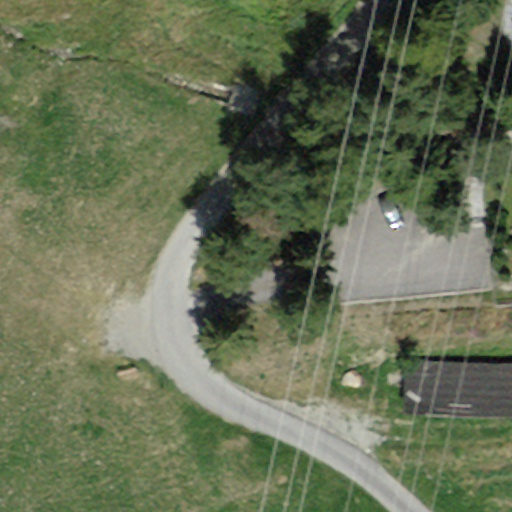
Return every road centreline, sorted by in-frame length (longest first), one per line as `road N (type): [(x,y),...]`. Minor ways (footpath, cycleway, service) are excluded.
road 1 (track): [(173,355),(164,334),(178,268),(311,69),(381,0)]
road 2 (residential): [(406,511),(344,461),(203,393),(173,355)]
